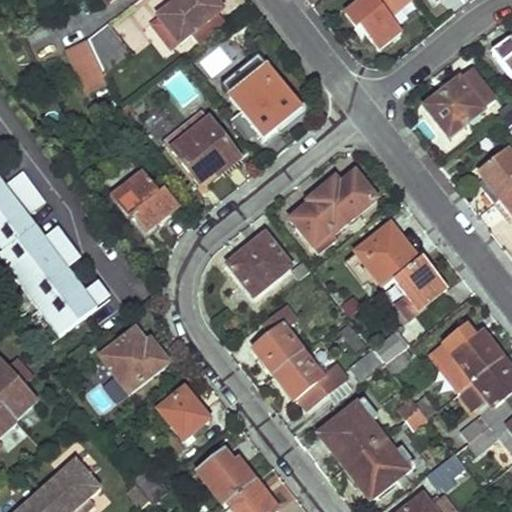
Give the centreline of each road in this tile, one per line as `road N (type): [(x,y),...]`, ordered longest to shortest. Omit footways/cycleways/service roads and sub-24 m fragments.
road 1 (residential): [(359,114),(198,238),(186,260),(181,303),(190,337),(328,511)]
road 2 (residential): [(359,114),(511,301)]
road 3 (residential): [(511,6),(489,13),(359,114)]
road 4 (residential): [(271,0),(359,114)]
